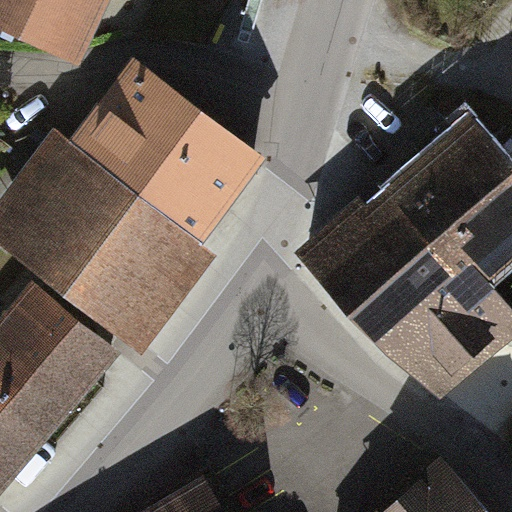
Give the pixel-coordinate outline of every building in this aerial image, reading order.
[(96,0),(0,0),(0,20),(70,54),(96,0)] [(250,149),(140,68),(80,150),(61,136),(0,217),(0,235),(132,333),(201,241),(189,232),(250,149)] [(511,265),(511,131),(489,107),(388,197),(376,184),(308,245),(447,400),(511,342),(511,275),(507,270),(511,265)] [(0,475),(111,347),(43,287),(0,336),(0,475)] [(498,511),(445,458),(388,511),(498,511)] [(225,511),(211,488),(171,511),(225,511)]
